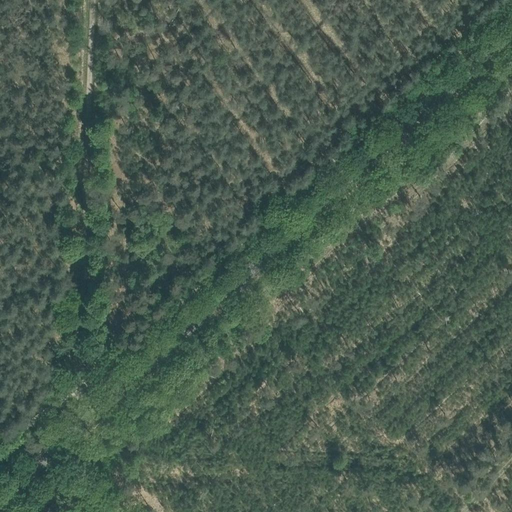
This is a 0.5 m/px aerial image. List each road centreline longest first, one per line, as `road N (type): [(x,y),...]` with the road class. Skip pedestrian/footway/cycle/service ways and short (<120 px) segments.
road 1 (secondary): [(0,500),(511,31)]
road 2 (track): [(80,426),(92,0)]
